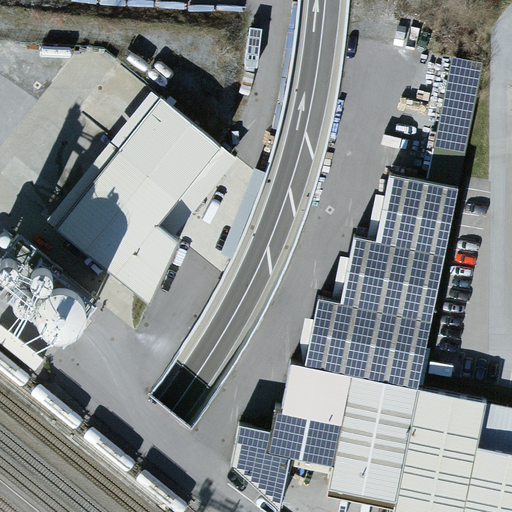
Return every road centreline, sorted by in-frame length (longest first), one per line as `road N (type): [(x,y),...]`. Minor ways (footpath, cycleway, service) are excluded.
road 1 (motorway): [(104,511),(234,308),(263,248),(295,153),(323,0)]
road 2 (residential): [(114,404),(240,511)]
